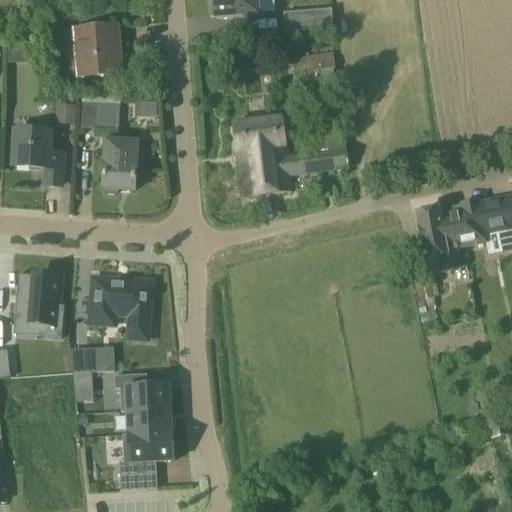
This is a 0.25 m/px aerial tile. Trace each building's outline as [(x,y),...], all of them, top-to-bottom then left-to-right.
[(214,0),(214,3),(210,3),(212,19),(216,19),(216,22),(260,18),(258,0),(214,0)] [(332,12),(284,16),(285,35),(333,32),(332,12)] [(32,20),(17,20),(17,37),(31,37),(32,20)] [(78,80),(122,76),(118,28),(74,31),(78,80)] [(333,54),(294,60),(296,77),(335,71),(333,54)] [(82,131),(118,132),(119,102),(83,101),(82,131)] [(54,123),(72,125),(75,106),(57,103),(54,123)] [(288,157),(286,147),(283,119),(232,125),(236,155),(235,155),(240,201),(254,199),(254,200),(280,197),(280,196),(293,195),(291,179),(348,171),(344,135),(305,141),(307,154),(288,157)] [(150,143),(160,142),(159,130),(149,131),(150,143)] [(49,155),(50,135),(16,133),(14,170),(46,172),(45,188),(61,189),(63,156),(49,155)] [(104,164),(102,191),(105,191),(105,196),(107,198),(115,198),(117,197),(117,192),(135,193),(135,185),(143,186),(144,168),(145,150),(140,150),(140,143),(106,141),(105,154),(104,164)] [(460,208),(441,212),(444,230),(449,235),(452,253),(459,251),(488,246),(486,237),(492,235),(489,222),(500,220),(501,226),(511,223),(511,195),(511,188),(476,195),(478,203),(460,206),(460,208)] [(444,230),(441,212),(440,212),(439,211),(416,215),(425,262),(426,271),(438,269),(439,274),(462,270),(459,251),(452,253),(449,235),(444,230)] [(17,291),(14,326),(38,328),(37,340),(61,342),(64,309),(59,309),(61,279),(42,278),(42,281),(32,280),(31,292),(17,291)] [(438,298),(436,285),(431,286),(430,279),(422,280),(426,302),(418,303),(420,316),(436,313),(433,299),(438,298)] [(147,343),(151,285),(123,283),(123,286),(113,286),(113,283),(92,281),(90,327),(115,328),(115,318),(129,319),(128,341),(138,342),(147,343)] [(74,350),(74,374),(118,372),(117,348),(74,350)] [(4,351),(0,352),(0,380),(10,379),(4,351)] [(120,391),(121,414),(171,412),(170,386),(147,387),(146,377),(115,379),(115,392),(120,391)] [(479,396),(483,418),(498,415),(493,393),(479,396)] [(123,437),(123,438),(173,436),(173,433),(172,433),(171,412),(121,414),(121,415),(125,415),(126,436),(126,437),(123,437)] [(120,478),(152,477),(151,467),(155,466),(175,465),(173,436),(123,438),(124,465),(119,465),(120,478)]
